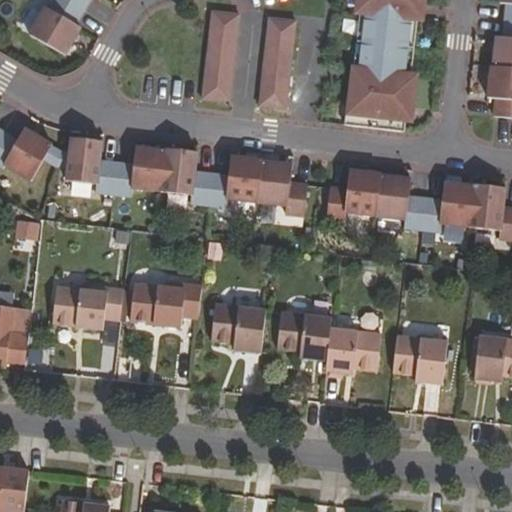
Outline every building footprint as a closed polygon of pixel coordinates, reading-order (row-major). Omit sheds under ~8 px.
[(98,0),(52,0),(47,10),(44,9),(28,36),(65,58),(80,32),(74,29),(90,0),(91,0),(97,3),(98,0)] [(359,0),(358,12),(361,12),(353,79),(379,82),(379,88),(349,84),(344,124),(403,131),(405,117),(408,118),(414,76),(411,76),(420,10),(392,6),(392,0),(421,4),(424,4),(424,0),(359,0)] [(421,4),(392,0),(392,6),(420,10),(421,4)] [(493,116),(511,118),(511,0),(499,0),(499,3),(506,4),(502,37),(495,36),(492,66),(490,66),(487,98),(495,99),(493,116)] [(202,100),(229,104),(240,16),(213,13),(202,100)] [(286,109),(297,21),(269,18),(258,106),(286,109)] [(353,79),(350,78),(349,84),(379,88),(379,82),(353,79)] [(0,170),(1,171),(9,157),(35,173),(50,148),(23,132),(16,143),(0,133),(0,170)] [(303,218),(306,186),(289,184),(291,166),(261,163),(261,161),(230,157),(228,176),(194,172),(196,153),(165,149),(165,151),(135,147),(132,165),(99,161),(102,141),(70,138),(65,180),(96,184),(95,192),(131,196),(132,188),(191,195),(190,204),(226,208),(227,200),(286,207),(285,216),(303,218)] [(347,190),(330,188),(327,220),(345,222),(346,214),(405,221),(404,229),(439,233),(440,225),(500,232),(499,240),(511,241),(511,209),(503,208),(506,189),(474,185),(474,187),(444,184),(442,201),(409,197),(411,180),(380,176),(381,175),(349,171),(347,190)] [(18,240),(33,241),(35,224),(20,222),(18,240)] [(182,316),(198,317),(202,285),(166,282),(165,286),(134,283),(130,320),(180,326),(182,316)] [(104,318),(119,319),(123,287),(89,283),(88,289),(56,286),(52,322),(102,328),(104,318)] [(6,360),(24,362),(31,308),(11,306),(0,305),(0,365),(5,366),(6,360)] [(233,351),(260,353),(265,310),(216,305),(212,342),(234,345),(233,351)] [(301,358),(327,361),(331,327),(332,317),(282,312),(278,350),(301,351),(301,358)] [(331,327),(327,361),(326,371),(352,374),(353,368),(376,370),(380,334),(331,327)] [(511,338),(481,334),(476,378),(502,381),(503,375),(511,375),(511,338)] [(415,383),(441,385),(446,341),(397,336),(393,374),(416,377),(415,383)] [(0,510),(22,511),(23,511),(28,470),(0,467),(0,510)] [(62,499),(60,511),(109,511),(110,505),(62,499)]
